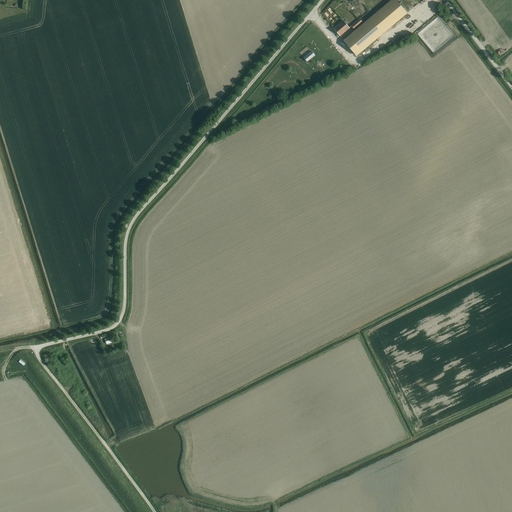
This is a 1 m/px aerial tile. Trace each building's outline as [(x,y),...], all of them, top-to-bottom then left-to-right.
[(407,13),(395,0),(391,0),(344,40),(357,55),(407,13)] [(414,34),(433,56),(457,37),(438,14),(414,34)] [(353,28),(362,21),(360,19),(352,26),(353,28)] [(343,21),(334,28),(340,36),(349,28),(343,21)] [(306,59),(315,53),(311,48),(303,55),(306,59)] [(97,338),(104,355),(126,347),(120,330),(97,338)]
